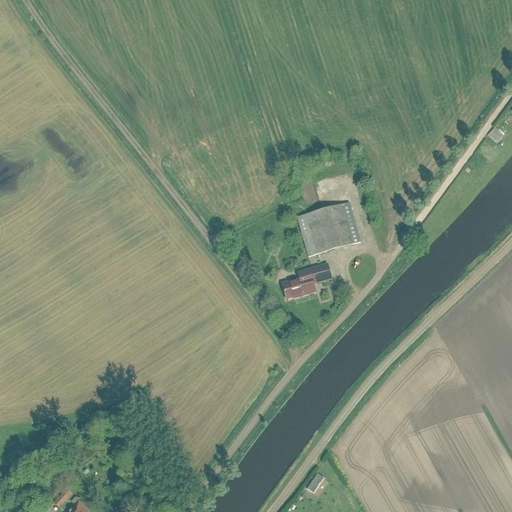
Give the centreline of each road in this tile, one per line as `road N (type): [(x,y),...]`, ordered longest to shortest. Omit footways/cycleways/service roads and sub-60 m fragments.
road 1 (track): [(302,362),(23,0)]
road 2 (unclassified): [(277,511),(383,369),(511,243)]
road 3 (unclassified): [(188,511),(403,242)]
road 4 (track): [(511,94),(403,242)]
